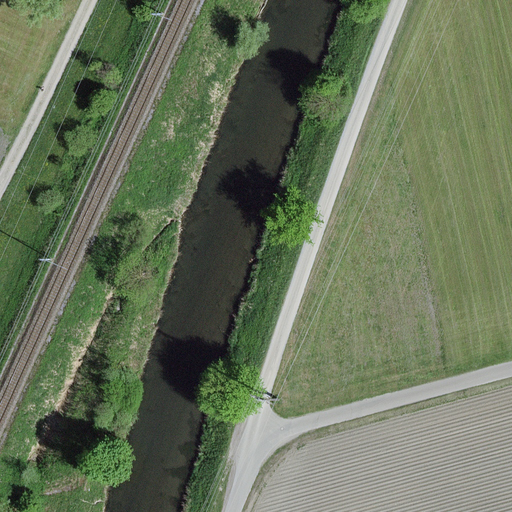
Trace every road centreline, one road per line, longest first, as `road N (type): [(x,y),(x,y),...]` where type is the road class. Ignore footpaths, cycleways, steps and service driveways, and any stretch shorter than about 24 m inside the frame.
road 1 (track): [(246,437),(407,0)]
road 2 (unclassified): [(226,511),(246,437),(511,365)]
road 3 (track): [(0,191),(96,0)]
